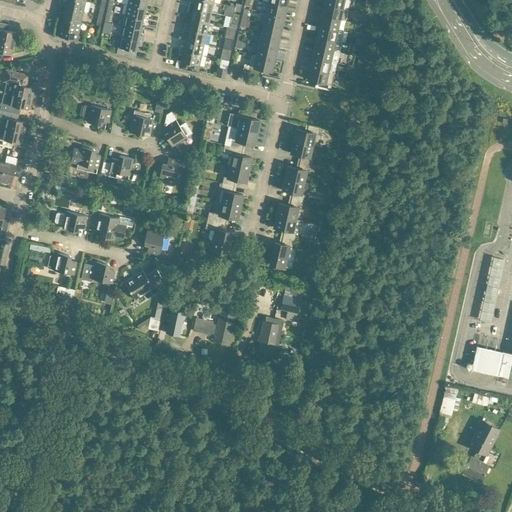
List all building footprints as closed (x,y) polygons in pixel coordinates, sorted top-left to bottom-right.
[(66,1),(65,8),(83,12),(85,1),(79,0),(61,0),(62,0),(66,1)] [(122,0),(121,3),(127,4),(146,8),(147,3),(151,4),(152,0),(122,0)] [(190,2),(188,7),(211,12),(213,2),(205,0),(194,0),(194,3),(190,2)] [(350,0),(325,0),(324,4),(342,8),(348,10),(350,0)] [(268,2),(266,13),(283,17),(286,7),(268,2)] [(127,4),(125,15),(148,20),(149,15),(144,14),(146,8),(127,4)] [(348,10),(342,8),(324,4),(322,15),(339,19),(346,20),(348,10)] [(191,13),(190,19),(209,23),(211,12),(188,7),(187,12),(191,13)] [(59,12),(58,17),(81,22),(83,12),(65,8),(63,13),(59,12)] [(229,27),(236,29),(239,15),(233,13),(232,17),(231,17),(229,27)] [(281,28),(283,17),(266,13),(263,24),(281,28)] [(125,15),(123,25),(141,29),(142,24),(146,25),(148,20),(125,15)] [(337,29),(339,19),(322,15),(319,25),(337,29)] [(81,22),(58,17),(57,21),(61,22),(58,36),(76,40),(77,40),(81,22)] [(185,23),(184,28),(206,33),(209,23),(190,19),(189,24),(185,23)] [(104,21),(102,32),(110,34),(112,23),(108,22),(104,21)] [(7,30),(8,24),(0,22),(0,40),(15,44),(17,37),(15,37),(16,32),(7,30)] [(263,24),(261,34),(279,38),(281,28),(263,24)] [(120,36),(143,41),(144,36),(140,35),(141,29),(123,25),(120,36)] [(344,31),(337,29),(319,25),(317,36),(342,41),(344,31)] [(226,27),(224,37),(225,38),(233,40),(236,29),(229,27),(226,27)] [(187,34),(185,40),(204,44),(206,33),(184,28),(183,33),(187,34)] [(276,49),(279,38),(261,34),(258,45),(276,49)] [(116,53),(130,57),(135,58),(135,57),(136,51),(137,45),(142,46),(143,41),(120,36),(116,53)] [(342,41),(317,36),(315,46),(340,52),(342,41)] [(222,48),(231,50),(233,40),(225,38),(222,48)] [(0,51),(5,53),(11,54),(12,50),(14,51),(15,44),(0,40),(0,51)] [(180,45),(179,49),(202,54),(204,44),(185,40),(184,45),(180,45)] [(258,45),(256,55),(274,59),(276,49),(258,45)] [(340,52),(315,46),(312,57),(330,61),(337,62),(340,52)] [(222,48),(220,59),(228,61),(231,50),(222,48)] [(176,60),(175,67),(198,72),(202,54),(179,49),(178,54),(182,55),(181,61),(176,60)] [(244,64),(243,70),(261,74),(262,69),(271,71),(274,59),(256,55),(252,54),(250,65),(244,64)] [(327,71),(330,61),(312,57),(310,67),(327,71)] [(216,76),(224,78),(226,69),(218,67),(216,76)] [(316,81),(315,87),(330,90),(331,85),(332,85),(334,73),(327,71),(310,67),(307,79),(316,81)] [(5,93),(32,99),(34,92),(32,91),(33,87),(23,85),(25,79),(22,78),(23,74),(9,71),(8,75),(5,74),(4,81),(7,82),(5,93)] [(111,85),(109,92),(116,95),(119,88),(111,85)] [(170,90),(168,100),(174,102),(176,92),(170,90)] [(0,102),(0,109),(17,113),(18,107),(28,109),(29,105),(31,105),(32,99),(5,93),(2,103),(0,102)] [(202,107),(204,100),(193,97),(192,104),(202,107)] [(156,100),(153,111),(159,113),(162,102),(156,100)] [(108,122),(108,120),(111,109),(91,105),(90,106),(85,105),(84,106),(82,115),(82,116),(88,117),(87,120),(87,121),(88,122),(99,125),(101,124),(102,121),(108,122)] [(16,119),(17,113),(0,109),(0,127),(24,133),(26,126),(24,126),(25,121),(21,120),(16,119)] [(228,124),(228,126),(238,128),(257,132),(260,120),(252,118),(249,118),(251,111),(239,109),(237,115),(231,114),(228,124)] [(134,110),(132,120),(129,130),(130,132),(141,135),(143,134),(144,130),(150,132),(153,120),(154,114),(134,110)] [(179,126),(170,111),(166,114),(164,125),(168,132),(165,134),(165,135),(171,145),(173,146),(187,137),(186,136),(192,133),(185,122),(179,126)] [(296,128),(293,140),(312,145),(319,146),(322,134),(318,134),(320,127),(308,124),(306,131),(296,128)] [(232,139),(230,146),(242,148),(244,142),(254,144),(257,132),(238,128),(228,126),(226,138),(232,139)] [(23,140),(24,133),(0,127),(0,145),(9,147),(10,141),(20,143),(21,139),(23,140)] [(301,155),(299,161),(308,163),(310,157),(312,145),(293,140),(290,152),(301,155)] [(202,141),(200,148),(207,149),(209,143),(202,141)] [(242,148),(230,146),(224,144),(222,153),(232,155),(230,165),(249,169),(251,157),(241,155),(242,148)] [(69,154),(69,156),(69,158),(71,158),(70,161),(77,163),(76,168),(96,173),(100,155),(94,154),(95,151),(94,149),(82,147),(81,148),(80,150),(73,148),(73,151),(71,151),(70,153),(69,154)] [(106,175),(128,180),(129,174),(132,174),(133,173),(134,168),(133,167),(131,167),(133,159),(132,158),(120,155),(119,156),(118,159),(112,158),(111,163),(103,161),(101,174),(106,175)] [(14,173),(20,174),(23,160),(17,158),(15,165),(5,162),(0,182),(7,183),(7,182),(12,183),(14,173)] [(183,169),(185,161),(168,158),(166,164),(163,163),(162,164),(159,175),(160,177),(176,181),(179,168),(183,169)] [(287,166),(285,178),(304,182),(306,173),(314,175),(316,165),(311,164),(308,163),(299,161),(298,168),(287,166)] [(223,176),(222,183),(234,186),(235,179),(246,181),(249,169),(230,165),(227,177),(223,176)] [(68,178),(51,174),(49,180),(49,181),(67,185),(68,178)] [(292,192),(291,198),(303,201),(305,195),(301,194),(304,182),(285,178),(282,189),(292,192)] [(224,190),(221,202),(240,206),(243,194),(232,192),(234,186),(222,183),(220,190),(224,190)] [(103,198),(96,196),(93,208),(101,210),(103,198)] [(303,201),(291,198),(290,205),(279,203),(276,215),(303,221),(303,220),(295,219),(298,207),(301,208),(303,201)] [(207,218),(213,220),(225,223),(227,216),(237,218),(240,206),(221,202),(215,201),(214,201),(212,212),(208,212),(207,218)] [(0,232),(0,238),(5,239),(10,219),(4,218),(6,208),(2,207),(2,205),(0,205),(0,225),(1,226),(0,232)] [(75,231),(77,230),(77,227),(84,228),(87,215),(67,211),(66,214),(58,212),(56,213),(54,221),(55,223),(63,225),(63,227),(64,228),(75,231)] [(182,221),(184,212),(177,211),(175,220),(182,221)] [(99,213),(95,231),(102,232),(101,236),(102,237),(113,240),(115,239),(115,237),(123,239),(126,225),(131,226),(133,219),(120,216),(120,218),(99,213)] [(284,229),(283,236),(295,238),(296,232),(300,233),(303,221),(276,215),(274,227),(284,229)] [(212,241),(210,250),(225,253),(230,232),(224,230),(225,223),(213,220),(207,218),(205,228),(210,229),(208,236),(208,237),(209,238),(209,239),(210,239),(210,240),(211,240),(212,241)] [(144,243),(145,244),(148,245),(147,251),(159,254),(161,248),(167,250),(169,237),(164,236),(164,234),(148,230),(146,231),(144,243)] [(317,230),(314,241),(321,243),(324,231),(317,230)] [(295,238),(283,236),(281,243),(275,242),(270,263),(284,266),(289,247),(292,248),(295,238)] [(186,241),(180,245),(181,246),(184,251),(186,254),(192,250),(186,241)] [(73,274),(76,261),(70,260),(71,257),(70,255),(58,253),(57,254),(56,256),(51,255),(50,256),(47,267),(48,268),(53,269),(53,270),(73,274)] [(115,270),(108,269),(109,266),(108,264),(97,262),(95,262),(95,266),(84,263),(81,279),(91,281),(92,279),(112,283),(115,270)] [(306,268),(299,278),(304,282),(312,273),(306,268)] [(135,299),(164,281),(156,269),(146,276),(142,270),(124,282),(135,299)] [(487,285),(485,291),(496,294),(497,294),(498,288),(487,285)] [(70,302),(71,300),(73,289),(66,287),(64,298),(70,302)] [(285,287),(280,309),(281,309),(287,310),(286,319),(296,321),(303,291),(285,287)] [(73,300),(73,301),(75,301),(79,302),(82,291),(80,290),(76,288),(73,300)] [(157,302),(154,317),(150,316),(148,328),(158,330),(161,319),(164,304),(157,302)] [(228,344),(236,306),(222,302),(220,311),(217,325),(212,324),(212,321),(196,318),(193,330),(210,334),(210,331),(215,332),(213,341),(228,344)] [(165,307),(161,324),(162,324),(162,322),(167,323),(167,325),(165,332),(179,335),(180,329),(181,327),(182,320),(183,318),(185,311),(165,307)] [(278,324),(265,321),(264,321),(257,350),(272,353),(278,324)] [(477,346),(471,369),(489,373),(507,377),(511,355),(511,353),(495,350),(477,346)] [(457,416),(460,387),(447,385),(444,414),(457,416)] [(470,455),(462,471),(463,471),(480,479),(479,480),(480,480),(488,465),(482,461),(486,454),(486,455),(499,429),(482,420),(468,445),(476,450),(473,457),(470,455)]
